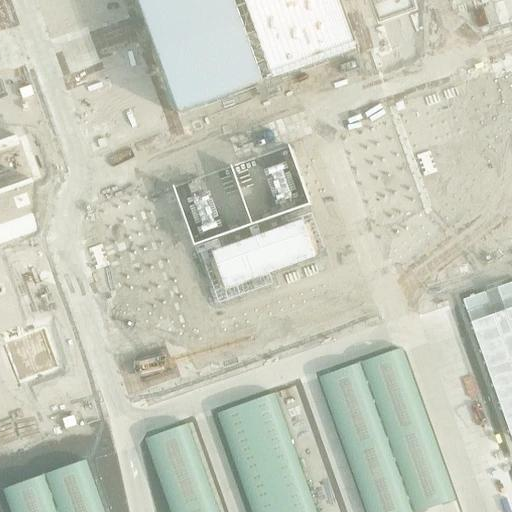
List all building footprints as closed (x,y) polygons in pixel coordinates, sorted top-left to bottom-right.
[(136,0),(178,116),(355,53),(336,0),(136,0)] [(239,240),(199,254),(215,296),(327,255),(312,213),(274,227),(239,240)] [(511,283),(463,300),(511,438),(511,437),(511,283)] [(402,349),(319,378),(366,511),(422,511),(455,500),(402,349)] [(316,511),(274,394),(217,414),(252,511),(316,511)] [(218,511),(187,425),(145,440),(171,511),(218,511)] [(104,511),(86,461),(3,490),(10,511),(104,511)]
